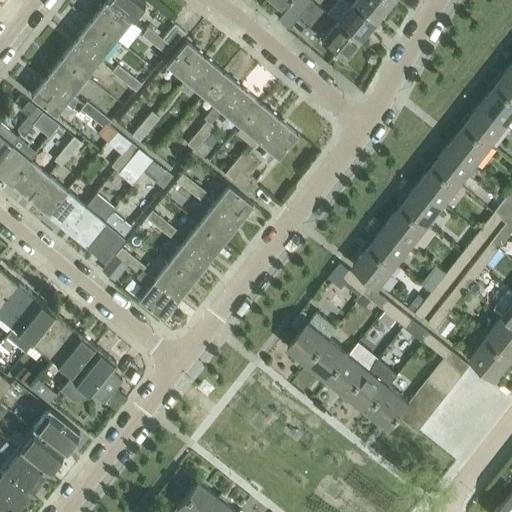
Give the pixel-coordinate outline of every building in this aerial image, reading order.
[(128,17),(129,17),(130,17),(108,0),(104,0),(92,17),(91,16),(90,17),(115,36),(115,35),(114,35),(128,17)] [(141,0),(108,0),(130,17),(130,16),(129,16),(141,0)] [(313,0),(291,0),(284,8),(299,21),(316,2),(313,0)] [(358,38),(374,19),(351,0),(350,1),(335,19),(358,38)] [(388,0),(349,0),(350,1),(351,0),(374,19),(389,1),(388,0)] [(113,36),(114,36),(115,36),(90,17),(91,18),(77,36),(76,35),(75,36),(100,55),(100,54),(99,54),(113,36)] [(343,57),(358,38),(335,19),(320,38),(343,57)] [(176,23),(163,39),(171,46),(184,30),(176,23)] [(141,32),(154,43),(160,36),(147,25),(141,32)] [(75,36),(76,37),(62,55),(61,54),(85,74),(85,73),(84,73),(99,55),(100,55),(75,36)] [(171,46),(163,39),(160,36),(154,43),(165,52),(171,46)] [(204,54),(204,53),(203,54),(185,39),(186,39),(185,38),(165,62),(166,62),(167,62),(185,76),(184,77),(185,78),(204,54)] [(61,54),(60,55),(61,56),(47,73),(46,73),(70,93),(70,92),(69,91),(84,74),(85,74),(61,54)] [(222,69),(204,55),(205,54),(204,54),(185,78),(184,77),(178,84),(186,90),(192,82),(203,92),(203,93),(222,69)] [(511,61),(511,62),(496,81),(511,94),(511,61)] [(129,72),(117,62),(112,69),(124,79),(129,72)] [(241,84),(240,85),(223,70),(223,69),(222,69),(203,93),(204,92),(216,102),(207,112),(211,116),(208,120),(211,122),(222,108),(241,84)] [(135,76),(129,72),(124,79),(136,88),(142,81),(135,76)] [(70,92),(70,93),(46,73),(45,74),(46,74),(32,92),(31,92),(30,93),(55,112),(55,111),(55,110),(64,99),(72,105),(77,98),(70,92)] [(511,114),(511,94),(496,81),(480,101),(480,100),(480,101),(506,122),(511,114)] [(240,123),(259,99),(258,100),(241,85),(222,108),(240,123)] [(93,116),(99,108),(87,99),(81,106),(93,116)] [(259,139),(278,116),(278,115),(279,115),(278,114),(277,115),(260,101),(260,100),(259,99),(240,123),(259,139)] [(506,122),(480,101),(479,101),(480,102),(464,121),(490,143),(506,122)] [(35,104),(25,116),(32,122),(34,121),(42,110),(35,104)] [(99,108),(93,116),(105,125),(108,121),(111,118),(99,108)] [(142,121),(149,127),(159,115),(152,109),(142,121)] [(42,110),(34,121),(49,133),(58,122),(42,110)] [(24,133),(32,122),(25,116),(16,127),(24,133)] [(295,130),(278,116),(259,139),(277,154),(297,130),(296,130),(295,130)] [(207,119),(197,131),(205,138),(215,126),(211,122),(208,120),(207,119)] [(0,155),(12,142),(17,134),(0,120),(0,155)] [(116,128),(108,121),(105,125),(100,131),(108,138),(116,128)] [(132,134),(139,140),(149,127),(142,121),(132,134)] [(464,121),(464,122),(449,141),(448,141),(474,163),(490,143),(464,121)] [(195,150),(205,138),(197,131),(187,143),(195,150)] [(73,133),(63,145),(71,152),(80,140),(73,133)] [(130,140),(121,152),(128,157),(137,145),(130,140)] [(474,163),(448,141),(448,142),(432,162),(459,183),(474,163)] [(30,157),(30,156),(29,157),(11,143),(12,142),(0,155),(0,170),(11,180),(10,180),(10,181),(30,157)] [(61,164),(71,152),(63,145),(53,157),(61,164)] [(138,146),(128,158),(142,169),(142,168),(144,170),(153,159),(138,146)] [(252,156),(245,150),(236,162),(243,167),(252,156)] [(118,170),(128,157),(121,152),(111,164),(118,170)] [(257,181),(248,174),(258,161),(252,156),(243,167),(233,179),(248,191),(257,181)] [(49,172),(48,172),(48,173),(30,158),(31,157),(30,157),(10,181),(11,181),(12,180),(29,195),(28,196),(29,196),(49,172)] [(153,159),(144,170),(155,179),(154,180),(162,186),(172,174),(153,159)] [(243,167),(236,162),(226,174),(233,179),(243,167)] [(459,183),(432,162),(417,181),(416,182),(443,203),(459,183)] [(176,178),(187,188),(193,180),(182,171),(176,178)] [(67,187),(66,188),(49,173),(49,172),(29,196),(30,196),(48,210),(47,211),(48,211),(67,187)] [(193,180),(187,188),(199,197),(202,193),(205,189),(193,180)] [(227,182),(227,183),(220,193),(209,184),(205,189),(202,193),(236,220),(237,220),(236,219),(250,201),(251,202),(252,201),(227,182)] [(443,203),(416,182),(401,202),(427,223),(443,203)] [(86,203),(85,202),(84,203),(67,189),(68,188),(67,187),(48,211),(48,212),(49,211),(66,225),(66,226),(66,227),(86,203)] [(112,209),(114,205),(96,190),(85,202),(86,203),(66,227),(67,227),(67,226),(85,241),(84,242),(85,242),(112,209)] [(511,209),(511,192),(509,191),(493,211),(501,217),(509,207),(511,209)] [(202,193),(199,197),(196,200),(207,209),(199,220),(198,220),(222,239),(221,238),(235,220),(236,221),(236,220),(202,193)] [(401,202),(400,202),(385,222),(385,221),(385,222),(411,243),(427,223),(401,202)] [(145,215),(157,224),(163,217),(151,207),(145,215)] [(511,209),(509,207),(501,217),(506,220),(511,225),(511,209)] [(103,257),(131,224),(112,209),(85,242),(86,242),(103,256),(102,256),(103,257)] [(485,237),(501,217),(493,211),(477,231),(485,237)] [(175,226),(163,217),(157,224),(169,234),(175,226)] [(222,239),(198,220),(197,220),(198,221),(184,239),(183,238),(183,239),(207,258),(207,257),(206,257),(220,239),(221,240),(222,239)] [(498,247),(511,229),(511,225),(506,220),(490,241),(498,247)] [(385,222),(384,222),(385,223),(369,242),(395,263),(411,243),(385,222)] [(0,242),(7,247),(15,235),(3,227),(0,230),(0,242)] [(469,257),(485,237),(477,231),(462,251),(469,257)] [(183,239),(182,239),(183,240),(169,258),(168,257),(168,258),(182,269),(192,277),(192,276),(191,276),(205,258),(206,258),(207,258),(183,239)] [(482,267),(498,247),(490,241),(474,261),(482,267)] [(369,242),(369,243),(354,262),(353,262),(380,284),(380,283),(395,263),(369,242)] [(114,252),(126,261),(132,254),(120,245),(114,252)] [(454,277),(469,257),(462,251),(446,271),(454,277)] [(126,261),(114,252),(102,268),(114,277),(126,261)] [(153,277),(140,267),(143,263),(132,254),(126,261),(138,271),(136,275),(137,275),(148,284),(139,295),(138,295),(137,296),(162,315),(163,314),(162,313),(176,296),(177,296),(153,277)] [(192,277),(182,269),(168,258),(167,258),(168,259),(154,277),(153,276),(153,277),(177,296),(177,295),(191,277),(192,277)] [(466,287),(482,267),(474,261),(458,281),(466,287)] [(0,299),(17,279),(0,265),(0,299)] [(349,267),(343,276),(362,292),(369,283),(349,267)] [(438,297),(454,277),(446,271),(430,291),(438,297)] [(36,295),(17,279),(0,299),(0,316),(12,326),(36,295)] [(450,307),(466,287),(458,281),(442,301),(450,307)] [(369,283),(362,292),(383,307),(389,299),(369,283)] [(422,318),(438,297),(430,291),(414,312),(422,318)] [(56,312),(36,295),(12,326),(6,334),(26,350),(31,342),(56,312)] [(389,299),(383,307),(404,324),(410,316),(389,299)] [(511,323),(511,300),(501,315),(511,323)] [(434,328),(450,307),(442,301),(426,321),(434,328)] [(76,328),(56,312),(31,342),(51,358),(76,328)] [(511,356),(511,323),(501,315),(485,335),(511,356)] [(410,316),(404,324),(423,340),(430,332),(410,316)] [(328,335),(309,320),(308,319),(287,346),(288,346),(307,361),(308,362),(328,335)] [(96,344),(76,328),(51,358),(71,374),(96,344)] [(430,332),(423,340),(443,356),(450,347),(430,332)] [(327,378),(348,351),(329,335),(308,362),(327,378)] [(496,376),(511,356),(485,335),(469,355),(496,376)] [(96,344),(71,374),(61,386),(72,395),(86,395),(90,390),(103,401),(122,378),(109,368),(116,360),(96,344)] [(450,347),(443,356),(443,357),(462,372),(469,363),(450,347)] [(368,367),(348,351),(328,378),(348,393),(368,367)] [(368,367),(348,393),(368,409),(388,383),(397,372),(378,357),(369,368),(368,367)] [(462,372),(443,357),(435,366),(455,382),(462,372)] [(455,382),(435,366),(428,376),(447,391),(455,382)] [(0,393),(10,382),(0,374),(0,393)] [(36,376),(29,384),(48,401),(56,392),(36,376)] [(440,400),(447,391),(428,376),(420,385),(440,400)] [(409,399),(388,383),(368,409),(388,426),(398,414),(405,404),(409,399)] [(432,410),(440,400),(420,385),(413,395),(432,410)] [(432,410),(413,395),(409,399),(405,404),(425,420),(432,410)] [(417,429),(425,420),(405,404),(398,414),(417,429)] [(78,430),(47,405),(31,426),(62,451),(78,430)] [(46,471),(62,451),(31,426),(15,446),(46,471)] [(0,466),(30,491),(46,471),(15,446),(0,464),(0,466)] [(0,498),(15,510),(30,491),(0,466),(0,498)] [(184,511),(204,511),(218,495),(197,478),(176,505),(184,511)] [(511,511),(511,489),(491,511),(511,511)] [(237,511),(238,511),(218,495),(204,511),(237,511)] [(0,511),(13,511),(15,510),(0,498),(0,511)]
